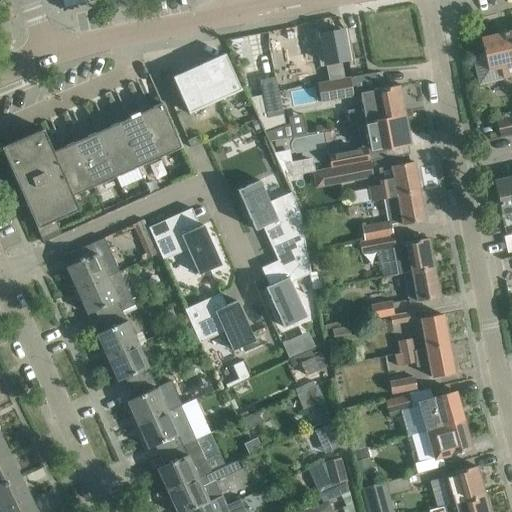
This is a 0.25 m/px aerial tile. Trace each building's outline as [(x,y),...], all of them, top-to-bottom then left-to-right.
[(308,52),(311,66),(348,58),(342,30),(283,42),(285,56),(308,52)] [(503,77),(511,74),(511,43),(509,31),(480,38),(483,52),(471,55),(478,85),(503,79),(503,77)] [(240,89),(224,53),(172,77),(188,113),(240,89)] [(320,102),(352,96),(349,78),(317,84),(320,102)] [(274,79),(258,82),(265,117),(281,114),(274,79)] [(382,119),(404,114),(398,85),(376,89),(359,93),(362,107),(346,110),(349,125),(356,123),(382,119)] [(181,147),(169,120),(161,103),(149,108),(141,88),(130,93),(139,113),(158,157),(181,147)] [(119,98),(114,100),(108,103),(117,122),(137,167),(158,157),(139,113),(128,118),(119,98)] [(115,177),(137,167),(117,122),(106,127),(97,108),(86,112),(95,132),(115,177)] [(388,148),(410,144),(404,114),(382,119),(356,123),(360,141),(368,139),(370,150),(387,146),(388,148)] [(269,141),(306,134),(302,115),(288,117),(289,124),(265,133),(269,141)] [(511,115),(499,119),(502,133),(511,130),(511,115)] [(93,186),(115,177),(95,132),(84,137),(75,117),(65,122),(73,142),(93,186)] [(257,119),(251,121),(255,131),(261,128),(257,119)] [(72,195),(93,186),(73,142),(62,147),(54,127),(44,131),(72,195)] [(1,147),(43,242),(61,234),(55,220),(78,210),(72,195),(44,131),(43,129),(1,147)] [(196,137),(187,141),(190,148),(198,144),(200,144),(196,137)] [(331,168),(337,167),(367,161),(365,148),(329,155),(331,168)] [(368,161),(367,161),(337,167),(340,183),(371,177),(368,161)] [(371,200),(384,197),(418,191),(413,161),(391,166),(393,178),(380,180),(381,184),(369,186),(371,200)] [(493,181),(500,214),(511,211),(511,170),(505,172),(506,178),(493,181)] [(271,247),(302,233),(299,212),(290,192),(269,202),(259,180),(237,190),(255,230),(262,226),(271,247)] [(418,191),(384,197),(388,220),(363,225),(366,240),(392,235),(390,224),(402,222),(402,225),(424,221),(418,191)] [(148,227),(162,260),(187,249),(198,274),(220,264),(202,225),(199,226),(196,221),(188,225),(182,212),(148,227)] [(142,220),(132,225),(147,258),(157,253),(142,220)] [(269,285),(265,287),(283,327),(305,317),(290,282),(309,274),(305,248),(302,233),(271,247),(277,260),(261,267),(269,285)] [(507,253),(511,251),(511,234),(503,236),(507,253)] [(403,273),(403,274),(433,268),(427,238),(393,244),(392,235),(366,240),(359,241),(361,250),(393,244),(399,273),(403,273)] [(104,238),(68,254),(73,264),(66,267),(77,290),(118,271),(104,238)] [(309,248),(305,248),(309,274),(311,289),(316,289),(318,288),(315,270),(316,270),(313,250),(313,247),(309,248)] [(439,297),(433,268),(403,274),(408,303),(439,297)] [(134,305),(118,271),(77,290),(87,314),(94,311),(99,321),(121,311),(134,305)] [(220,294),(219,293),(184,309),(199,342),(223,331),(232,350),(254,340),(236,301),(225,306),(224,303),(219,302),(216,296),(220,294)] [(370,305),(372,318),(393,314),(391,301),(370,305)] [(136,344),(121,311),(99,321),(103,331),(96,334),(107,357),(136,344)] [(413,311),(389,316),(391,325),(415,320),(413,311)] [(442,314),(420,318),(425,348),(448,344),(442,314)] [(348,325),(332,329),(334,338),(350,335),(348,325)] [(294,338),(282,343),(288,358),(301,352),(294,338)] [(397,341),(400,353),(414,350),(411,338),(397,341)] [(124,378),(129,388),(151,378),(136,344),(107,357),(118,381),(124,378)] [(425,348),(414,350),(400,353),(394,354),(396,366),(415,362),(416,366),(428,364),(431,378),(453,373),(448,344),(425,348)] [(317,370),(311,358),(300,363),(305,375),(317,370)] [(225,384),(227,388),(250,377),(242,360),(232,365),(238,378),(225,384)] [(413,377),(389,382),(392,394),(415,389),(413,377)] [(137,425),(166,411),(151,378),(129,388),(133,398),(127,401),(137,425)] [(317,385),(296,394),(302,409),(323,400),(317,385)] [(426,430),(463,420),(455,391),(416,402),(425,432),(426,431),(426,430)] [(408,395),(385,400),(388,413),(411,407),(408,395)] [(181,444),(166,411),(137,425),(148,448),(155,445),(159,455),(181,444)] [(245,431),(262,423),(257,411),(240,419),(245,431)] [(426,430),(426,431),(434,459),(471,449),(463,420),(426,430)] [(328,423),(314,429),(324,452),(338,446),(337,443),(328,423)] [(0,435),(0,458),(9,454),(0,435)] [(157,468),(167,492),(197,478),(181,444),(159,455),(163,465),(157,468)] [(365,447),(349,451),(352,462),(368,458),(365,447)] [(9,454),(0,458),(0,485),(19,476),(9,454)] [(346,481),(340,457),(324,461),(330,485),(346,481)] [(476,466),(442,475),(450,504),(484,495),(476,466)] [(220,468),(197,478),(167,492),(176,511),(211,511),(224,506),(213,481),(224,477),(220,468)] [(375,471),(357,475),(360,486),(378,481),(375,471)] [(19,476),(0,485),(0,509),(1,511),(30,497),(19,476)] [(330,485),(316,491),(322,503),(327,501),(334,498),(348,491),(346,481),(330,485)] [(383,511),(382,506),(390,504),(384,482),(361,488),(367,511),(383,511)] [(353,511),(348,491),(334,498),(327,501),(322,503),(303,511),(353,511)] [(489,511),(484,495),(450,504),(451,511),(489,511)] [(36,511),(30,497),(1,511),(36,511)] [(234,511),(231,503),(224,506),(211,511),(234,511)]
